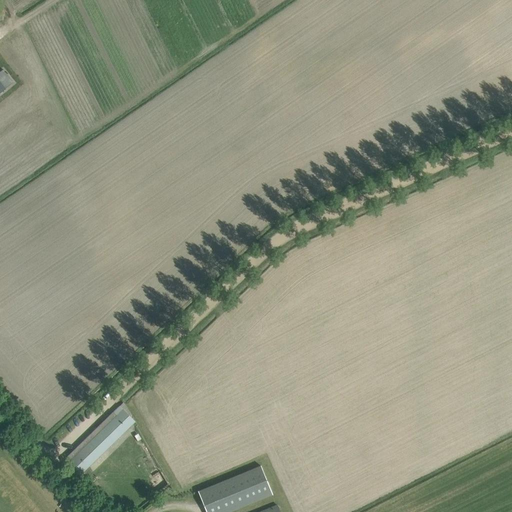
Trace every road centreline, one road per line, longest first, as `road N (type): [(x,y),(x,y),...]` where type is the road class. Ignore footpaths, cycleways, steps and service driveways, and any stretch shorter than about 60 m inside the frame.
road 1 (track): [(511,133),(276,240),(51,457)]
road 2 (unclassified): [(98,511),(0,405)]
